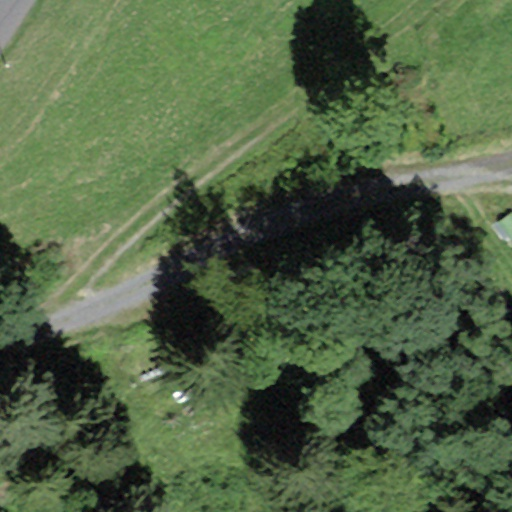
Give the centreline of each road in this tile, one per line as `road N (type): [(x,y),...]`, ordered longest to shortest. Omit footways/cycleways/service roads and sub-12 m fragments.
road 1 (track): [(511,161),(301,217),(0,365)]
road 2 (track): [(422,0),(267,117),(0,345)]
